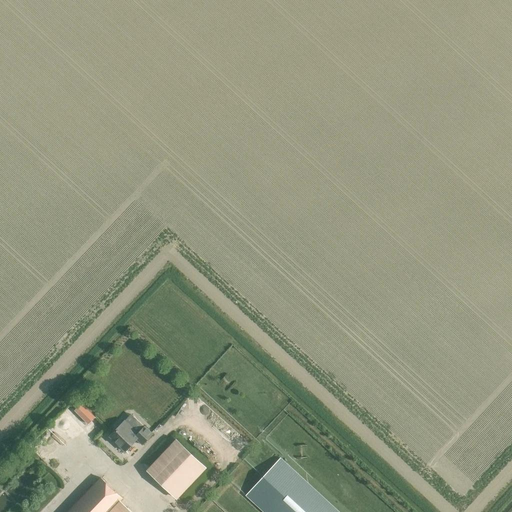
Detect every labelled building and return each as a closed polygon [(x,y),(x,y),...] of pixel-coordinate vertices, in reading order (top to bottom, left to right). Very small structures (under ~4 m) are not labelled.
[(81,403),(75,410),(89,424),(96,417),(81,403)] [(125,421),(110,436),(125,452),(137,439),(142,445),(152,434),(145,426),(144,427),(130,415),(125,421)] [(151,433),(156,427),(149,420),(144,425),(151,433)] [(177,498),(205,469),(175,440),(147,470),(177,498)] [(340,511),(280,456),(244,495),(262,511),(340,511)] [(70,511),(131,511),(121,502),(123,499),(102,479),(70,511)]
